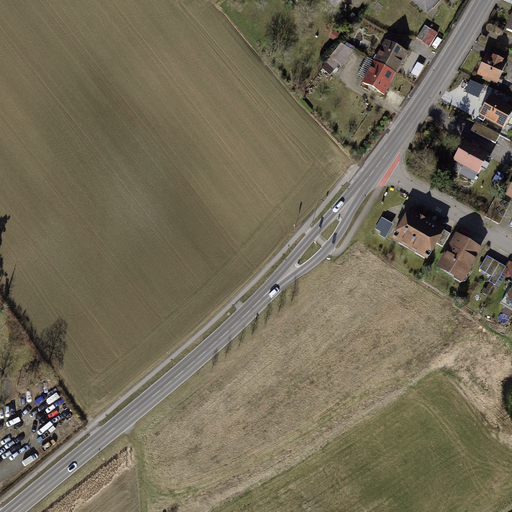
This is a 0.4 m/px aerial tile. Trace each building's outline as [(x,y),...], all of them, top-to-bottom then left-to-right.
[(413,0),(428,12),(438,0),(413,0)] [(426,26),(418,38),(430,47),(438,34),(426,26)] [(387,42),(376,62),(396,74),(408,54),(387,42)] [(355,51),(342,44),(331,57),(342,66),(355,51)] [(487,56),(478,74),(499,84),(507,66),(502,63),(503,60),(495,57),(494,59),(487,56)] [(376,62),(364,83),(385,95),(396,74),(376,62)] [(511,109),(491,97),(481,114),(505,128),(508,122),(511,114),(511,109)] [(476,122),(472,131),(496,144),(501,135),(476,122)] [(465,142),(455,160),(466,167),(462,173),(474,180),(478,173),(479,174),(489,156),(465,142)] [(497,197),(486,217),(499,224),(510,204),(497,197)] [(411,211),(394,240),(401,243),(406,242),(411,245),(409,248),(417,252),(422,251),(430,256),(437,243),(445,230),(411,211)] [(451,234),(445,230),(437,243),(444,247),(451,234)] [(459,236),(442,265),(442,268),(447,271),(451,270),(462,276),(466,276),(481,249),(459,236)] [(480,270),(493,277),(490,282),(496,286),(507,268),(487,257),(480,270)] [(511,293),(511,295),(508,293),(502,303),(511,308),(511,293)]
